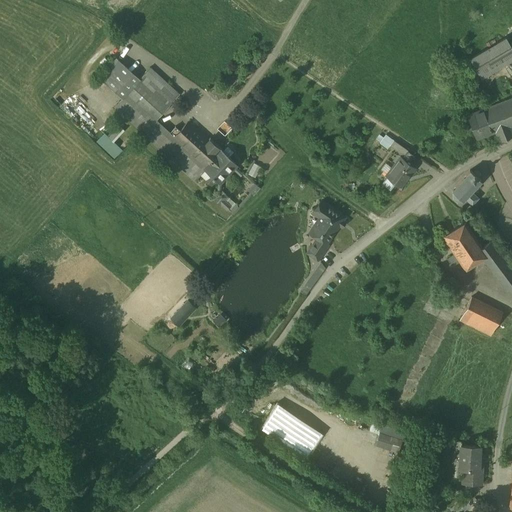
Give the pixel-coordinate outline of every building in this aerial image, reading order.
[(511,49),(505,39),(470,59),(473,64),(481,76),(511,57),(511,49)] [(101,80),(121,98),(138,79),(118,61),(101,80)] [(473,64),(467,68),(475,80),(481,76),(473,64)] [(202,163),(193,173),(155,138),(164,128),(155,119),(178,94),(175,91),(150,68),(114,106),(195,180),(205,168),(206,167),(202,163)] [(211,95),(220,100),(231,82),(222,77),(211,95)] [(511,98),(467,115),(476,139),(495,132),(499,141),(499,142),(511,136),(511,133),(509,126),(511,125),(511,98)] [(178,125),(170,133),(164,128),(155,138),(193,173),(202,163),(206,167),(207,167),(220,153),(220,152),(189,124),(183,130),(178,125)] [(123,148),(112,139),(121,130),(115,125),(107,134),(104,131),(96,140),(114,157),(123,148)] [(380,141),(387,147),(394,139),(386,133),(380,141)] [(408,150),(394,140),(389,146),(403,156),(408,150)] [(236,164),(222,151),(220,152),(220,153),(207,167),(206,167),(205,168),(219,182),(236,164)] [(400,157),(386,175),(401,187),(401,186),(400,186),(415,168),(400,156),(400,157)] [(256,177),(262,166),(253,161),(247,172),(256,177)] [(470,170),(452,190),(452,196),(457,200),(463,200),(466,197),(466,200),(472,205),(478,198),(472,193),(470,193),(481,180),(478,178),(481,174),(477,170),(473,173),(470,170)] [(216,200),(231,212),(238,203),(224,191),(216,200)] [(344,216),(321,201),(313,212),(320,217),(312,229),(311,231),(311,233),(313,235),(317,238),(307,252),(318,260),(326,249),(323,247),(344,216)] [(511,271),(490,242),(482,247),(465,222),(442,237),(454,254),(447,259),(450,264),(457,259),(464,270),(483,258),(507,290),(509,289),(511,293),(511,271)] [(319,261),(302,292),(308,295),(325,265),(319,261)] [(502,312),(471,297),(460,320),(491,335),(502,312)] [(188,301),(171,318),(179,325),(195,308),(188,301)] [(232,363),(225,370),(228,373),(236,367),(232,363)] [(308,456),(323,431),(276,401),(260,426),(308,456)] [(379,432),(375,444),(397,451),(399,444),(387,441),(392,426),(373,420),(370,429),(379,432)] [(480,445),(461,444),(461,440),(453,440),(452,449),(460,449),(459,468),(463,468),(479,469),(479,462),(480,445)] [(308,459),(329,472),(336,460),(315,447),(308,459)] [(479,469),(463,468),(462,482),(481,483),(482,463),(479,462),(479,469)]
